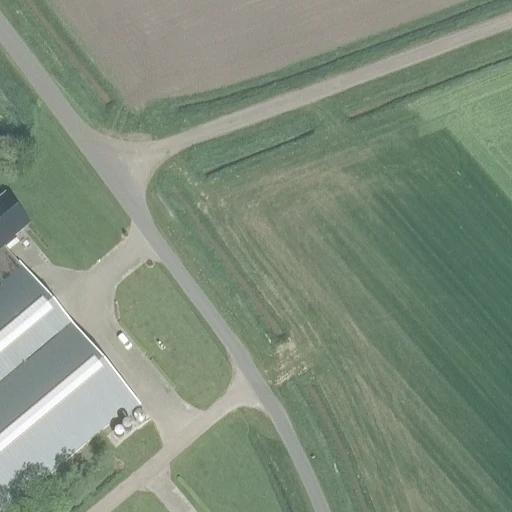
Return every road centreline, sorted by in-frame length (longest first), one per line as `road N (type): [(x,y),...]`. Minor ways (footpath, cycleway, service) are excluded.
road 1 (unclassified): [(320,511),(303,459),(216,323),(0,22)]
road 2 (track): [(115,174),(511,26)]
